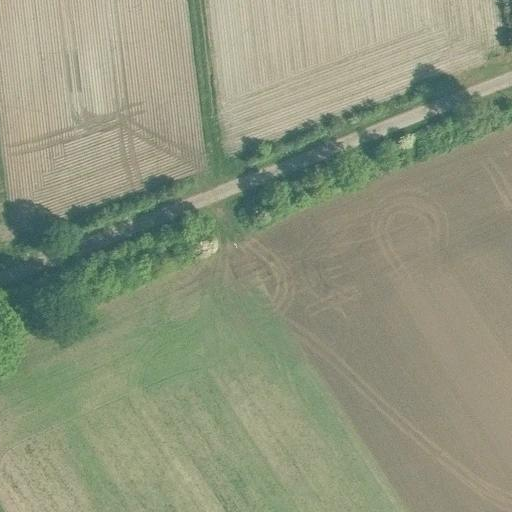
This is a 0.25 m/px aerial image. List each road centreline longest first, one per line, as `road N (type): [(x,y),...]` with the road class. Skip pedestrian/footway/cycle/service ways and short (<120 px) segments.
road 1 (residential): [(0,281),(511,78)]
road 2 (unknown): [(190,0),(212,197)]
